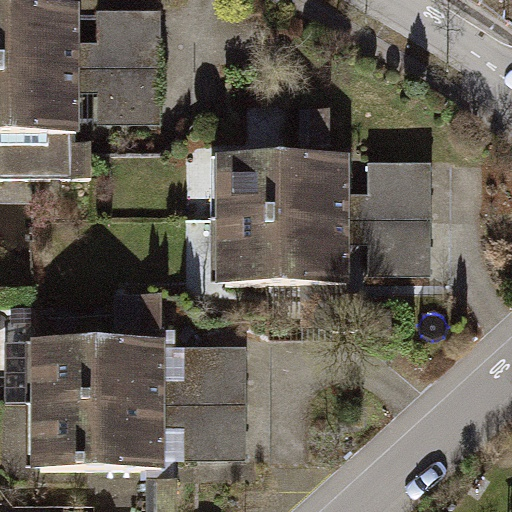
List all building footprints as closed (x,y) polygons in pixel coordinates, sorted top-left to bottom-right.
[(81,5),(0,5),(0,181),(73,181),(73,137),(80,137),(80,97),(96,97),(96,131),(161,130),(160,15),(94,15),(95,46),(81,46),(81,5)] [(332,112),(300,113),(301,147),(333,147),(332,112)] [(353,153),(218,152),(218,284),(353,285),(353,248),(371,248),(371,280),(435,281),(436,164),(370,164),(370,197),(353,197),(353,153)] [(163,296),(131,296),(132,331),(163,331),(163,296)] [(166,342),(31,343),(33,472),(167,470),(167,432),(188,432),(188,467),(249,466),(248,350),(188,351),(189,383),(166,384),(166,342)]
